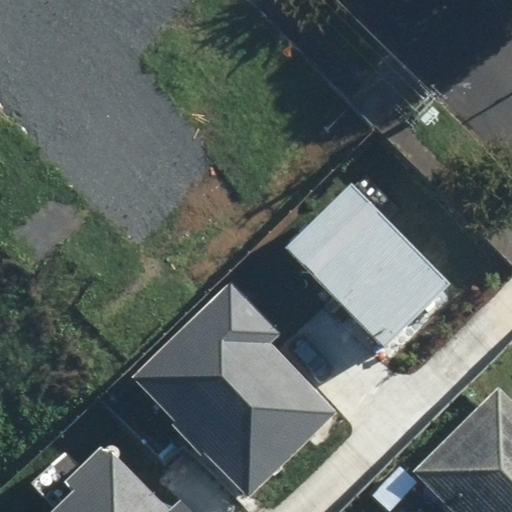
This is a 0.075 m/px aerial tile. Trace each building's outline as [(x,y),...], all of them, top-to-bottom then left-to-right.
[(50,0),(0,0),(0,82),(30,113),(97,47),(50,0)] [(159,102),(84,169),(178,273),(253,206),(159,102)] [(353,183),(281,248),(376,354),(448,290),(353,183)] [(231,283),(131,380),(249,501),(340,412),(271,342),(280,334),(231,283)] [(511,511),(511,390),(507,384),(416,468),(456,511),(511,511)] [(71,489),(46,511),(190,511),(179,499),(168,509),(105,443),(64,482),(71,489)]
